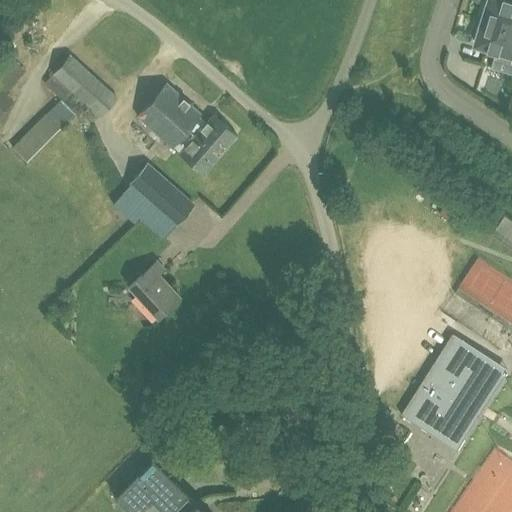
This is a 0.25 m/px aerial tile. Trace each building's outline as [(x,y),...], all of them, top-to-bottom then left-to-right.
[(480,19),(511,29),(511,1),(506,0),(501,0),(501,1),(498,0),(489,0),(488,6),(485,5),(480,19)] [(486,49),(495,51),(490,68),(511,74),(511,29),(480,19),(476,34),(479,34),(476,43),(487,46),(486,49)] [(0,58),(0,113),(14,100),(5,91),(26,71),(7,52),(0,58)] [(76,113),(77,114),(79,116),(89,105),(100,115),(116,98),(69,54),(53,72),(43,83),(60,99),(12,147),(27,161),(76,113)] [(137,115),(176,150),(203,118),(199,115),(200,114),(166,83),(137,115)] [(207,121),(203,118),(176,150),(202,173),(236,134),(213,114),(207,121)] [(146,162),(129,182),(176,223),(193,204),(146,162)] [(157,318),(180,297),(159,274),(164,269),(156,260),(128,286),(157,318)] [(168,323),(183,313),(177,304),(162,314),(168,323)] [(497,362),(452,333),(400,414),(446,443),(497,362)] [(119,490),(114,496),(130,511),(205,511),(196,502),(172,478),(151,458),(119,490)]
